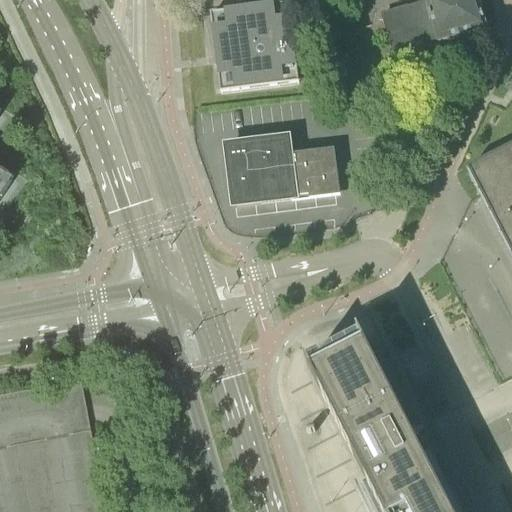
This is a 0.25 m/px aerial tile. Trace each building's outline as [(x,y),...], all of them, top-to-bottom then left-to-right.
[(439,0),(426,4),(427,5),(385,17),(397,59),(487,32),(486,27),(488,23),(486,17),(482,14),(477,0),(439,0)] [(221,96),(223,95),(300,86),(290,7),(211,17),(221,96)] [(291,159),(289,143),(228,151),(236,209),(340,196),(335,153),(291,159)] [(479,193),(511,256),(511,150),(469,173),(479,193)] [(0,179),(0,199),(6,191),(9,186),(5,183),(0,179)] [(381,511),(449,511),(362,340),(307,368),(381,511)]
